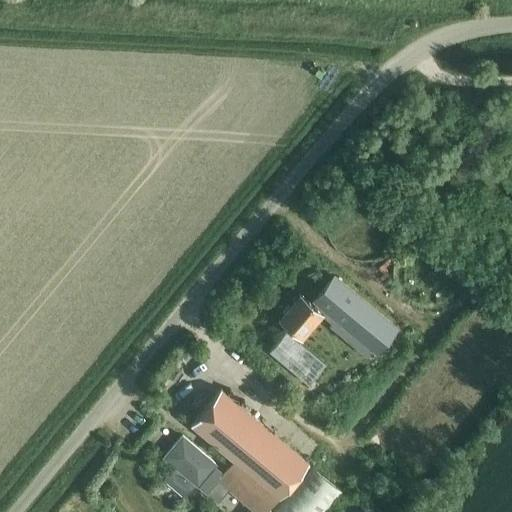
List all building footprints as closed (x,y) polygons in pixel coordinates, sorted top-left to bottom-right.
[(484,280),(428,353),(454,351),(473,366),(478,365),(468,378),(477,385),(478,404),(469,405),(470,422),(511,367),(511,318),(504,312),(511,311),(511,286),(501,279),(484,280)] [(296,295),(277,317),(299,336),(318,313),(323,317),(329,310),(317,300),(310,307),(296,295)] [(331,317),(349,332),(359,320),(341,305),(331,317)] [(188,423),(232,459),(277,496),(306,462),(217,387),(188,423)] [(214,464),(180,436),(162,458),(174,468),(164,480),(183,497),(193,484),(196,487),(197,486),(205,492),(216,480),(220,474),(212,467),(214,464)] [(263,511),(277,496),(232,459),(216,480),(252,509),(249,511),(263,511)] [(295,511),(324,477),(308,464),(268,511),(295,511)] [(325,511),(342,492),(324,477),(295,511),(325,511)] [(370,511),(356,500),(345,511),(370,511)]
